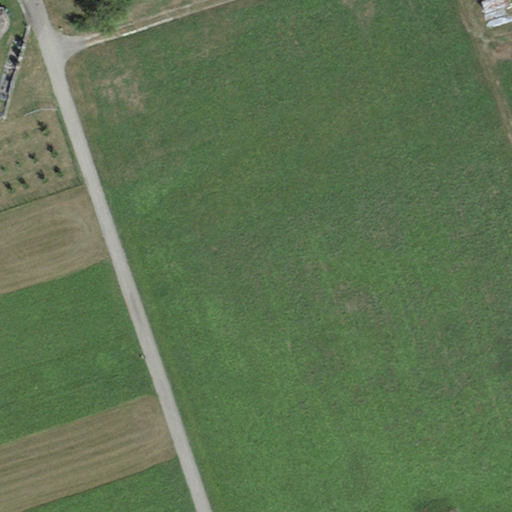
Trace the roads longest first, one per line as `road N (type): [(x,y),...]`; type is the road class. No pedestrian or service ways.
road 1 (track): [(31,0),(204,511)]
road 2 (track): [(50,53),(205,0)]
road 3 (track): [(459,0),(511,145)]
